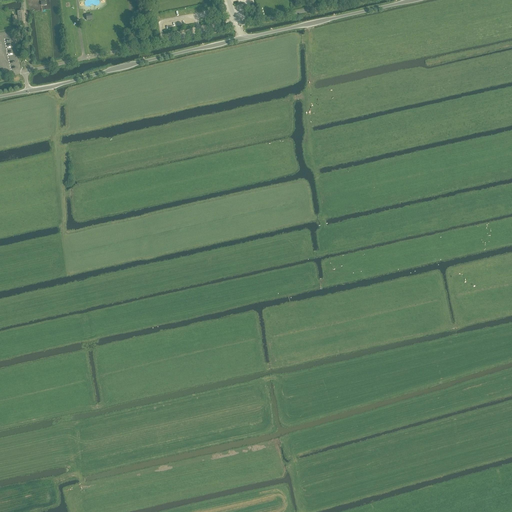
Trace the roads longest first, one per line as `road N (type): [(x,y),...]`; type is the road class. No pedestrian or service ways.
road 1 (unclassified): [(241,39),(238,23),(31,70)]
road 2 (unclassified): [(28,91),(241,39)]
road 3 (unclassified): [(241,39),(414,0)]
